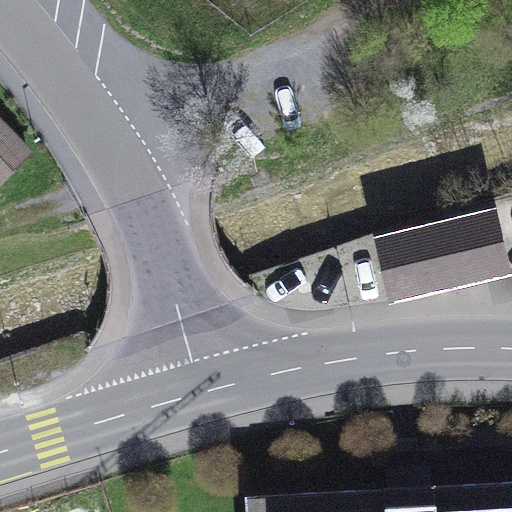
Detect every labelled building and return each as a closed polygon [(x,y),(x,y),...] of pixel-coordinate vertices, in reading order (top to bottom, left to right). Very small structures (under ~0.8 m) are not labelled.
[(0,183),(29,155),(0,125),(0,183)] [(380,243),(393,297),(506,271),(493,217),(380,243)] [(511,424),(463,427),(464,449),(511,446),(511,424)] [(384,467),(386,487),(432,484),(431,464),(384,467)] [(511,511),(511,482),(246,497),(247,511),(511,511)]
